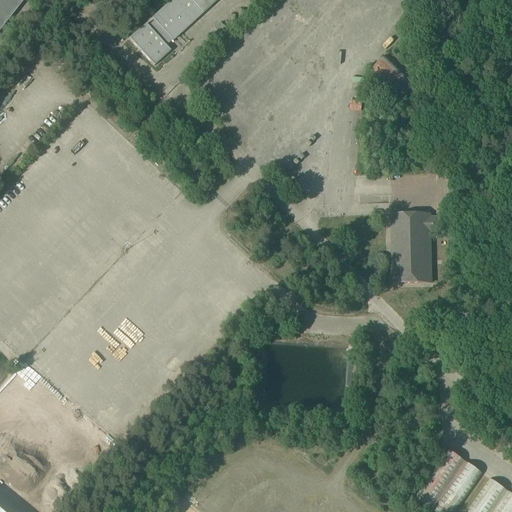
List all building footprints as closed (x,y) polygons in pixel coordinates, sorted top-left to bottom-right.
[(0,0),(0,32),(8,22),(18,9),(25,0),(0,0)] [(172,0),(153,18),(155,21),(149,27),(146,25),(130,40),(154,67),(171,52),(166,46),(172,40),(174,42),(219,0),(172,0)] [(387,56),(372,72),(411,110),(426,94),(387,56)] [(431,215),(390,216),(392,286),(433,285),(433,256),(436,256),(436,253),(432,254),(432,251),(437,251),(437,244),(432,244),(432,235),(443,234),(442,217),(432,218),(431,215)] [(456,511),(483,476),(447,451),(413,498),(432,511),(456,511)] [(511,511),(511,496),(489,480),(466,511),(511,511)]
